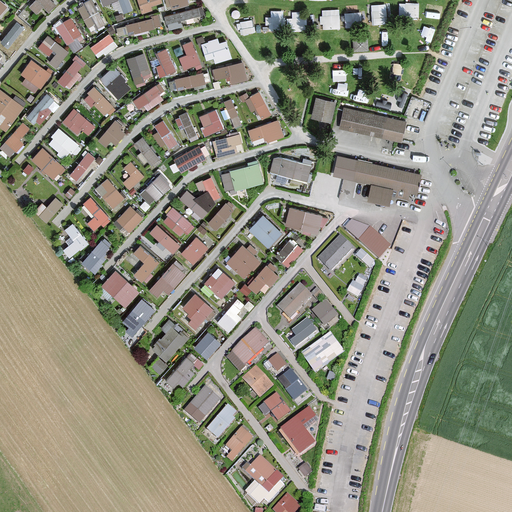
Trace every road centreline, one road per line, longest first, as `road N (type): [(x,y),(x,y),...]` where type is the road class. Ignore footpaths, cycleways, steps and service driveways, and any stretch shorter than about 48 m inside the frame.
road 1 (secondary): [(511,161),(416,375),(382,511)]
road 2 (track): [(308,491),(214,367),(343,211)]
road 3 (track): [(150,326),(271,190),(343,211),(431,206)]
road 4 (track): [(434,162),(304,136),(207,0)]
road 5 (track): [(58,222),(140,123),(186,99),(263,82)]
road 6 (track): [(21,157),(121,52),(228,28)]
road 7 (track): [(109,265),(186,178),(304,136)]
road 8 (track): [(402,53),(255,70)]
